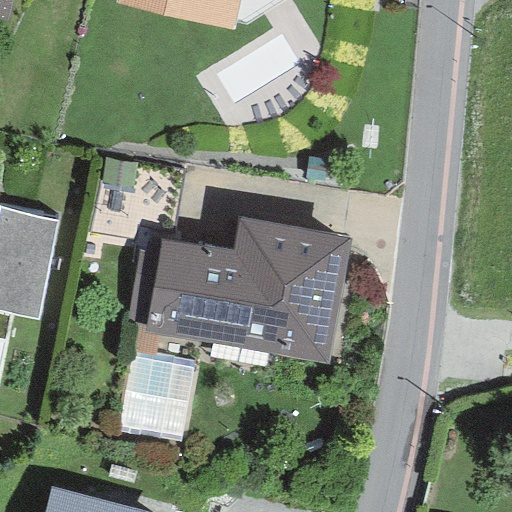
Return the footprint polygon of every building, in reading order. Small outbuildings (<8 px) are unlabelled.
[(11,0),(0,0),(0,20),(6,22),(11,0)] [(116,0),(116,4),(233,30),(239,0),(116,0)] [(0,312),(36,321),(56,221),(0,208),(0,312)] [(231,252),(160,241),(157,254),(145,325),(144,332),(158,335),(327,365),(350,238),(236,217),(231,252)] [(135,324),(145,325),(157,254),(139,251),(126,322),(135,324)] [(131,353),(154,357),(158,335),(144,332),(145,325),(135,324),(131,353)] [(182,444),(195,363),(154,357),(131,353),(118,434),(182,444)] [(138,511),(50,487),(43,511),(138,511)]
